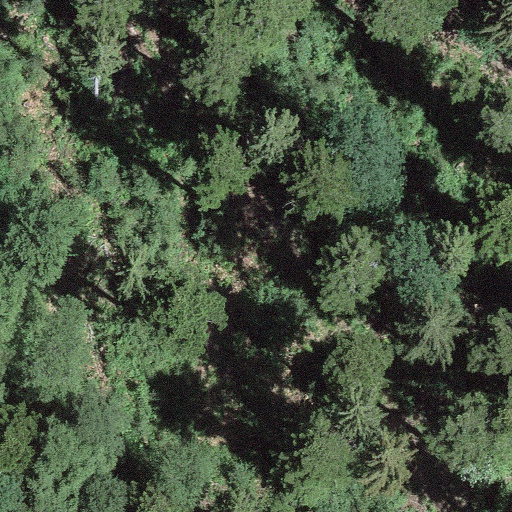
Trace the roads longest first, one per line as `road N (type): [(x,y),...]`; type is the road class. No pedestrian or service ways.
road 1 (track): [(156,0),(478,511)]
road 2 (track): [(396,0),(511,61)]
